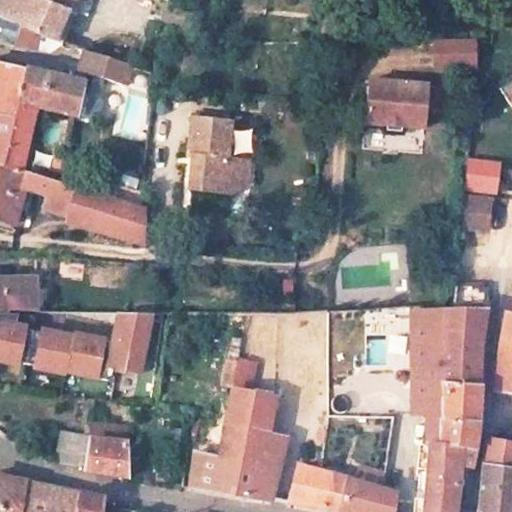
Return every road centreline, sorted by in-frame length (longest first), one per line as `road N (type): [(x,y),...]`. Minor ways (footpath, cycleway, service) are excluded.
road 1 (unknown): [(353,81),(321,231),(312,240),(58,240),(0,223)]
road 2 (residential): [(0,457),(87,487),(211,511)]
